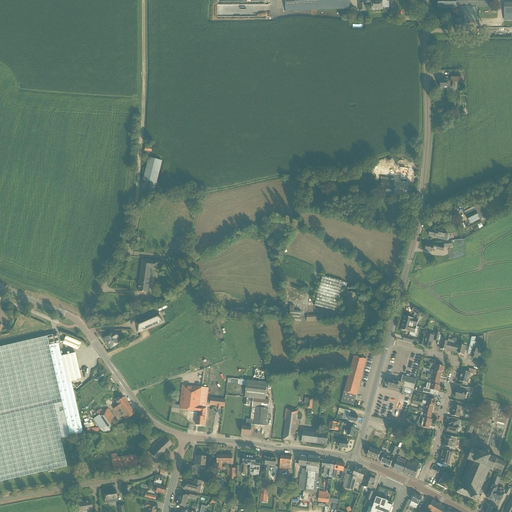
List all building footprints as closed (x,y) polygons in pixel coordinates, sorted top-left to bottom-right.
[(349,0),(285,0),(286,12),(350,10),(349,0)] [(382,4),(381,0),(358,0),(359,3),(372,2),(372,4),(372,11),(377,10),(382,10),(382,8),(382,4)] [(394,3),(393,0),(381,0),(382,4),(382,8),(389,8),(389,9),(394,9),(394,3)] [(456,0),(456,3),(456,8),(457,8),(457,22),(471,22),(471,21),(471,18),(471,7),(477,7),(490,7),(491,7),(491,0),(456,0)] [(440,88),(445,88),(455,88),(455,82),(460,82),(460,75),(450,75),(450,83),(447,83),(447,81),(439,81),(440,88)] [(148,191),(153,192),(154,193),(162,161),(148,158),(143,181),(150,182),(148,191)] [(401,168),(399,182),(407,183),(408,176),(409,176),(409,174),(409,169),(401,168)] [(381,180),(380,187),(393,189),(394,181),(381,180)] [(480,219),(474,207),(464,212),(470,225),(480,219)] [(430,230),(428,236),(429,236),(429,237),(431,237),(448,241),(449,240),(449,239),(450,238),(450,237),(449,236),(449,235),(448,234),(446,234),(446,232),(443,231),(438,230),(438,232),(430,230)] [(177,238),(174,253),(183,255),(186,239),(177,238)] [(425,250),(429,252),(432,252),(433,249),(443,251),(444,248),(452,247),(451,241),(443,242),(444,247),(434,245),(434,246),(426,245),(425,250)] [(148,293),(150,276),(151,269),(158,270),(159,262),(143,260),(138,292),(148,293)] [(322,276),(320,283),(314,306),(335,312),(337,303),(340,304),(341,298),(338,297),(341,286),(346,287),(347,283),(322,276)] [(347,292),(343,307),(353,309),(357,294),(347,292)] [(154,300),(154,299),(142,297),(141,304),(153,306),(157,305),(157,303),(162,302),(162,299),(154,300)] [(300,321),(301,312),(293,311),(294,306),(290,305),(289,311),(290,311),(289,316),(289,320),(300,321)] [(252,317),(253,309),(248,308),(241,308),(241,309),(235,308),(235,309),(230,308),(230,315),(247,317),(252,317)] [(412,311),(419,316),(421,313),(414,308),(412,311)] [(152,313),(134,320),(137,328),(136,328),(138,334),(143,331),(143,330),(142,329),(152,325),(152,326),(161,322),(156,311),(152,313)] [(405,316),(403,323),(416,327),(418,321),(413,319),(405,316)] [(416,327),(403,323),(401,330),(409,332),(410,332),(415,333),(416,327)] [(118,338),(119,338),(117,336),(114,332),(105,338),(110,344),(109,345),(112,348),(118,344),(118,343),(116,340),(118,338)] [(427,334),(425,341),(424,346),(431,347),(433,340),(434,340),(438,341),(439,337),(440,333),(436,332),(436,334),(433,334),(432,336),(427,334)] [(57,334),(0,347),(0,481),(67,467),(60,439),(83,434),(73,390),(72,386),(71,382),(76,381),(76,380),(81,379),(75,353),(61,356),(58,344),(60,343),(57,334)] [(439,337),(438,341),(437,345),(440,345),(439,349),(445,351),(445,350),(447,342),(442,341),(443,338),(439,337)] [(469,348),(468,352),(467,354),(471,355),(470,357),(477,359),(479,350),(474,349),(475,342),(474,342),(475,337),(471,337),(469,348)] [(299,340),(299,349),(338,346),(338,338),(299,340)] [(445,350),(452,352),(454,344),(447,342),(445,350)] [(452,352),(458,353),(460,345),(454,344),(452,352)] [(458,353),(458,354),(464,355),(465,351),(468,352),(469,348),(466,347),(460,345),(458,353)] [(353,405),(354,404),(366,360),(354,356),(344,392),(343,392),(341,402),(353,405)] [(432,360),(431,364),(435,365),(434,371),(442,372),(442,373),(444,367),(439,366),(440,362),(432,360)] [(459,381),(464,383),(468,384),(470,374),(475,375),(476,371),(469,369),(468,373),(461,371),(459,381)] [(433,374),(432,377),(440,379),(442,373),(442,372),(434,371),(432,370),(431,374),(433,374)] [(389,380),(388,387),(401,391),(402,388),(403,388),(401,393),(412,396),(416,380),(402,376),(401,383),(396,381),(396,382),(389,380)] [(428,383),(430,384),(438,386),(440,379),(432,377),(431,380),(429,380),(428,383)] [(244,397),(249,398),(253,398),(265,400),(267,383),(247,381),(244,397)] [(182,385),(180,404),(180,409),(197,411),(196,425),(204,426),(204,425),(208,426),(208,422),(204,421),(208,388),(182,385)] [(455,398),(460,399),(464,400),(466,393),(472,394),(473,389),(467,387),(466,392),(457,389),(455,398)] [(118,406),(113,409),(120,418),(122,416),(125,420),(130,417),(135,414),(123,398),(116,403),(118,406)] [(225,400),(211,398),(210,405),(224,407),(225,400)] [(242,426),(241,435),(250,436),(251,427),(251,424),(254,425),(266,427),(268,409),(267,409),(268,400),(265,400),(253,398),(250,420),(246,419),(246,426),(242,426)] [(303,408),(313,409),(314,399),(305,398),(303,408)] [(423,401),(422,404),(425,404),(433,407),(434,407),(436,401),(431,400),(427,399),(426,402),(423,401)] [(424,409),(424,411),(432,413),(433,407),(425,404),(424,409)] [(451,416),(456,417),(459,418),(462,407),(453,405),(451,416)] [(98,416),(93,419),(93,420),(101,430),(102,429),(105,433),(107,432),(116,426),(114,424),(111,419),(114,417),(108,409),(103,412),(101,409),(96,413),(98,416)] [(285,421),(283,435),(283,440),(294,441),(295,430),(297,430),(298,420),(297,420),(297,414),(294,414),(294,410),(285,409),(284,421),(285,421)] [(345,410),(343,416),(348,417),(348,420),(348,422),(352,423),(352,422),(356,423),(357,422),(358,418),(358,417),(350,414),(348,414),(349,411),(345,410)] [(419,410),(419,412),(423,413),(422,418),(430,420),(430,419),(432,413),(424,411),(422,411),(419,410)] [(417,422),(416,426),(429,429),(430,426),(431,420),(430,419),(430,420),(422,418),(420,417),(419,417),(418,422),(417,422)] [(459,427),(458,426),(457,426),(458,421),(456,421),(451,420),(450,424),(449,424),(447,431),(452,433),(456,434),(457,430),(459,429),(459,427)] [(339,423),(330,422),(329,430),(338,431),(339,423)] [(125,423),(117,426),(119,431),(127,428),(125,423)] [(355,428),(349,427),(347,435),(352,437),(355,428)] [(370,448),(367,456),(377,460),(379,456),(386,440),(388,435),(375,430),(373,435),(372,434),(367,447),(370,448)] [(302,437),(301,442),(308,443),(327,445),(328,435),(328,432),(321,431),(321,434),(304,432),(304,431),(303,431),(302,437)] [(172,445),(163,436),(147,452),(155,460),(172,445)] [(443,446),(448,447),(449,448),(449,450),(452,451),(453,448),(452,448),(453,444),(454,445),(456,438),(452,437),(447,436),(446,439),(445,439),(443,446)] [(464,439),(461,449),(466,450),(468,445),(469,441),(464,439)] [(461,484),(456,493),(476,502),(477,499),(480,500),(481,496),(478,495),(480,492),(482,493),(483,490),(481,489),(484,483),(485,483),(486,480),(485,479),(489,469),(492,470),(492,471),(501,475),(506,463),(499,460),(495,459),(495,458),(495,456),(492,455),(491,456),(491,457),(488,456),(489,455),(488,451),(484,449),(481,452),(478,451),(479,451),(478,449),(476,448),(474,449),(474,450),(472,449),(471,452),(467,460),(470,461),(462,480),(461,480),(460,483),(461,484)] [(452,453),(447,452),(442,451),(441,455),(442,455),(440,463),(449,465),(452,453)] [(114,474),(138,470),(135,455),(116,458),(116,454),(111,455),(114,474)] [(225,455),(217,455),(215,471),(221,472),(222,464),(225,464),(225,455)] [(390,466),(393,459),(384,455),(381,462),(390,466)] [(243,456),(243,461),(242,464),(241,464),(240,473),(246,474),(247,465),(250,466),(250,460),(249,460),(249,456),(243,456)] [(256,457),(249,456),(249,460),(250,460),(250,466),(250,470),(259,471),(260,459),(256,459),(256,457)] [(281,456),(280,461),(279,467),(291,469),(292,457),(281,456)] [(190,473),(194,473),(194,470),(198,471),(198,466),(205,466),(206,460),(206,458),(198,457),(198,459),(195,458),(195,467),(191,466),(190,473)] [(299,462),(299,466),(305,466),(304,470),(302,469),(301,475),(305,475),(306,466),(307,458),(300,457),(299,462)] [(264,465),(264,470),(263,479),(260,502),(266,502),(268,482),(268,480),(269,466),(275,467),(276,459),(266,458),(265,465),(264,465)] [(303,496),(302,500),(308,501),(308,497),(309,492),(316,493),(318,473),(319,460),(308,458),(307,466),(306,466),(305,475),(305,480),(303,491),(303,492),(303,496)] [(323,460),(321,474),(326,475),(327,469),(333,470),(334,466),(335,462),(323,460)] [(393,469),(414,478),(419,465),(414,463),(413,462),(412,464),(411,466),(397,461),(395,465),(393,469)] [(344,469),(345,464),(336,462),(335,467),(333,475),(332,474),(332,478),(336,478),(337,471),(339,471),(343,472),(344,469)] [(235,469),(227,468),(227,480),(235,480),(235,469)] [(361,483),(362,480),(365,471),(355,468),(352,476),(346,474),(342,488),(354,491),(356,482),(361,483)] [(436,483),(438,484),(437,485),(447,489),(453,478),(443,473),(441,477),(439,476),(436,483)] [(164,494),(165,488),(160,486),(162,477),(155,476),(153,485),(154,485),(153,492),(164,494)] [(367,477),(363,487),(367,488),(366,489),(368,491),(365,499),(371,501),(374,493),(370,492),(372,487),(372,488),(374,484),(373,484),(375,480),(367,477)] [(492,500),(500,503),(504,494),(505,490),(500,488),(500,490),(496,489),(496,488),(495,488),(495,485),(497,485),(499,479),(494,477),(492,484),(493,484),(492,486),(489,493),(488,492),(487,495),(488,495),(487,498),(492,501),(492,500)] [(183,489),(188,490),(199,493),(201,485),(200,485),(201,481),(195,480),(195,483),(185,481),(183,489)] [(510,499),(506,508),(504,511),(503,511),(511,511),(511,490),(511,492),(511,497),(511,500),(510,499)] [(117,499),(115,491),(108,492),(108,491),(103,492),(105,504),(112,502),(112,500),(117,499)] [(177,505),(181,506),(185,507),(188,496),(180,494),(179,500),(178,499),(177,505)] [(408,500),(402,511),(406,511),(407,511),(410,506),(416,509),(422,498),(418,496),(418,497),(415,495),(411,501),(408,500)] [(372,508),(369,507),(366,511),(390,511),(392,508),(391,508),(393,504),(388,502),(376,497),(372,508)] [(83,502),(77,503),(79,511),(92,510),(90,501),(83,503),(83,502)] [(432,501),(425,511),(445,511),(447,510),(432,501)] [(147,508),(146,511),(155,511),(156,509),(157,505),(149,503),(145,502),(143,507),(147,508)]
